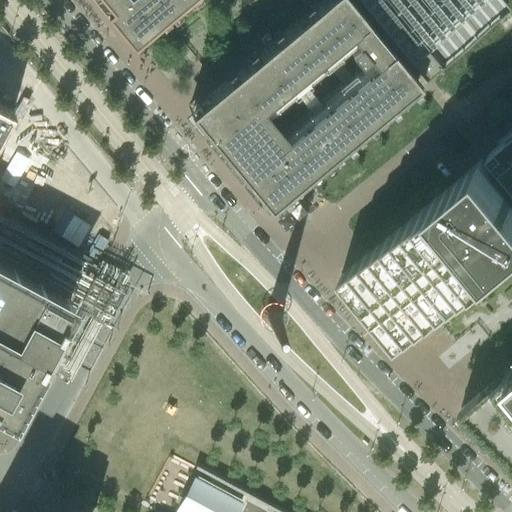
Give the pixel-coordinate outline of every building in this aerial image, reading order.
[(113,0),(109,4),(103,8),(130,41),(179,0),(113,0)] [(366,18),(350,0),(319,0),(188,109),(267,205),(417,80),(389,47),(380,55),(374,47),(382,40),(371,26),(362,33),(356,26),(366,18)] [(360,0),(423,75),(466,40),(485,24),(507,5),(502,0),(360,0)] [(0,104),(0,131),(11,110),(0,104)] [(511,134),(488,154),(511,183),(511,134)] [(447,187),(340,276),(365,307),(372,315),(397,346),(511,250),(511,195),(482,159),(467,171),(447,187)] [(0,407),(9,412),(18,396),(69,301),(0,263),(0,407)] [(511,366),(460,409),(511,460),(511,366)] [(196,476),(176,511),(234,511),(241,500),(196,476)]
